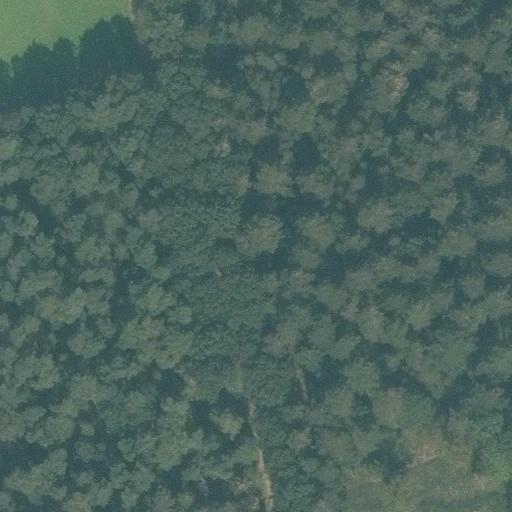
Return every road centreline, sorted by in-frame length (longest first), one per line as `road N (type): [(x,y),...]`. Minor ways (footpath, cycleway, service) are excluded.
road 1 (track): [(165,86),(282,511)]
road 2 (track): [(0,150),(165,86)]
